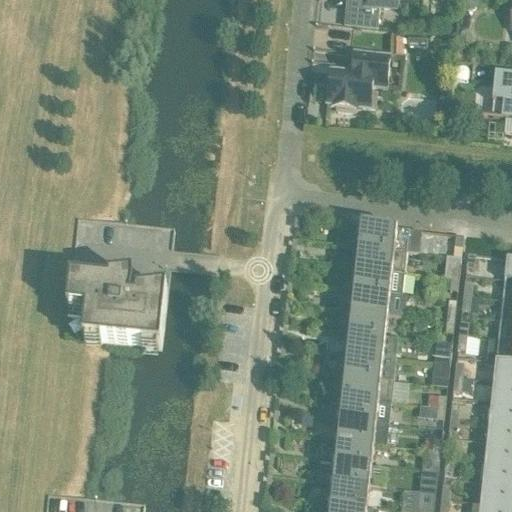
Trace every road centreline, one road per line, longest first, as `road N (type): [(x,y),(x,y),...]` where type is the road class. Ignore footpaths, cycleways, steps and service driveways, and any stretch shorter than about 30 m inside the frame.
road 1 (residential): [(239,511),(279,193)]
road 2 (residential): [(511,221),(279,193)]
road 3 (residential): [(279,193),(298,0)]
